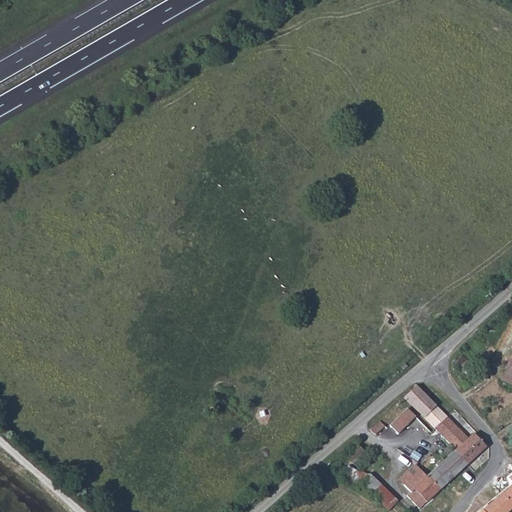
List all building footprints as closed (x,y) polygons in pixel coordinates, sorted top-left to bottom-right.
[(421,385),(406,398),(411,402),(425,389),(421,385)] [(394,436),(414,417),(405,408),(386,426),(394,436)] [(384,417),(371,429),(375,433),(388,422),(384,417)] [(472,435),(454,418),(440,431),(456,449),(454,451),(467,463),(487,444),(475,432),(472,435)] [(467,463),(454,451),(442,462),(455,474),(467,463)] [(442,462),(426,476),(439,489),(455,474),(442,462)] [(338,477),(352,486),(360,476),(346,466),(338,477)] [(426,476),(420,469),(414,466),(404,475),(407,478),(404,481),(412,490),(408,493),(420,506),(439,489),(426,476)] [(511,466),(508,470),(511,473),(511,475),(501,486),(511,496),(511,466)] [(402,502),(370,477),(362,487),(390,510),(402,502)] [(511,496),(501,486),(483,503),(490,511),(502,511),(511,503),(511,496)] [(490,511),(483,503),(473,511),(490,511)]
